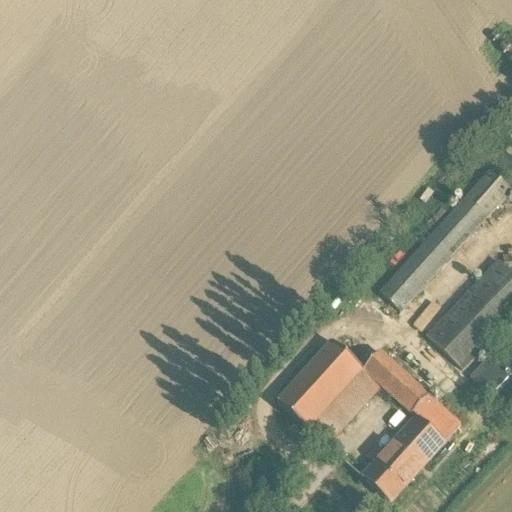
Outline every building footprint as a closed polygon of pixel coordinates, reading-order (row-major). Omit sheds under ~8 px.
[(511,151),(502,142),(496,150),(511,164),(511,151)] [(511,197),(511,195),(490,175),(380,296),(401,315),(511,197)] [(511,321),(511,277),(497,264),(441,325),(427,340),(463,373),(476,358),(511,321)] [(511,418),(511,338),(485,366),(472,381),(511,418)] [(375,385),(416,422),(363,481),(390,506),(460,428),(379,354),(357,378),(329,352),(280,407),(322,445),(375,385)]
